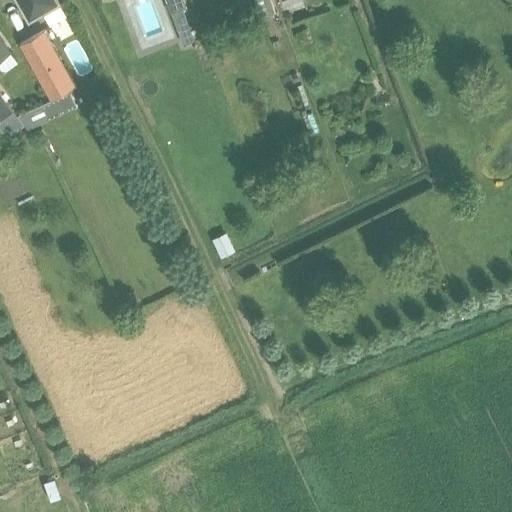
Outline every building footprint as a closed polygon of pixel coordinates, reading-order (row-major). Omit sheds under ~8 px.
[(56,0),(16,0),(30,25),(45,17),(50,28),(66,19),(56,0)] [(174,9),(171,0),(160,0),(163,11),(174,9)] [(270,0),(255,0),(254,0),(261,20),(276,15),(270,0)] [(182,8),(170,13),(183,47),(195,42),(182,8)] [(51,101),(59,115),(78,104),(70,91),(76,87),(45,31),(20,45),(51,101)] [(0,68),(4,74),(18,64),(0,39),(0,68)] [(0,120),(13,111),(0,93),(0,120)] [(17,117),(25,127),(28,130),(31,129),(59,115),(51,101),(17,117)] [(0,120),(0,132),(2,132),(8,140),(25,127),(17,117),(13,111),(0,120)] [(226,235),(212,242),(221,260),(235,253),(226,235)] [(36,484),(40,503),(51,501),(46,481),(36,484)]
